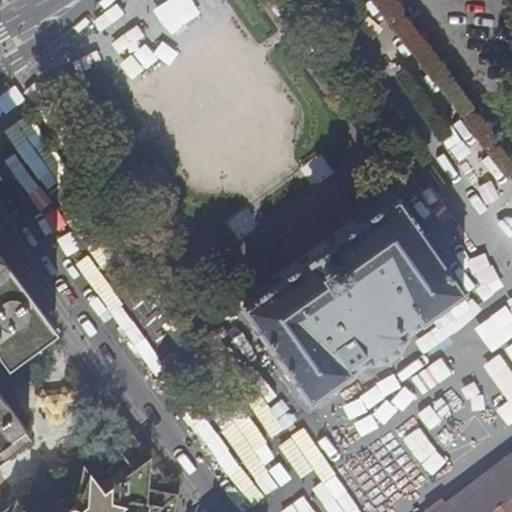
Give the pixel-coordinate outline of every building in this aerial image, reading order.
[(158,12),(177,0),(152,0),(115,22),(129,47),(145,37),(143,34),(164,22),(158,12)] [(407,335),(465,292),(399,200),(398,201),(397,200),(383,210),(383,211),(369,221),(368,220),(273,287),(273,288),(260,298),(258,298),(244,308),(245,310),(243,311),(310,403),(368,362),(370,365),(379,362),(383,360),(385,361),(400,351),(400,348),(408,337),(407,335)] [(0,257),(0,452),(26,434),(0,398),(0,360),(5,366),(55,331),(0,257)] [(65,389),(35,394),(30,403),(49,427),(60,426),(71,397),(65,389)] [(45,475),(0,509),(0,511),(172,511),(175,500),(176,495),(150,458),(118,415),(107,469),(89,471),(74,451),(68,468),(38,464),(45,475)] [(489,511),(511,495),(511,455),(436,511),(432,511),(428,507),(422,511),(489,511)] [(511,511),(511,495),(489,511),(511,511)]
